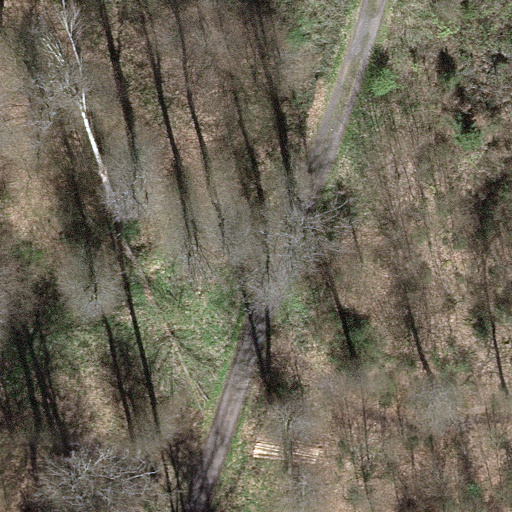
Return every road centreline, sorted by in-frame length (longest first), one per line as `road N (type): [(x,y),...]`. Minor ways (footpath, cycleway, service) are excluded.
road 1 (track): [(191,511),(333,136),(375,0)]
road 2 (track): [(12,0),(174,132),(228,141),(333,136)]
